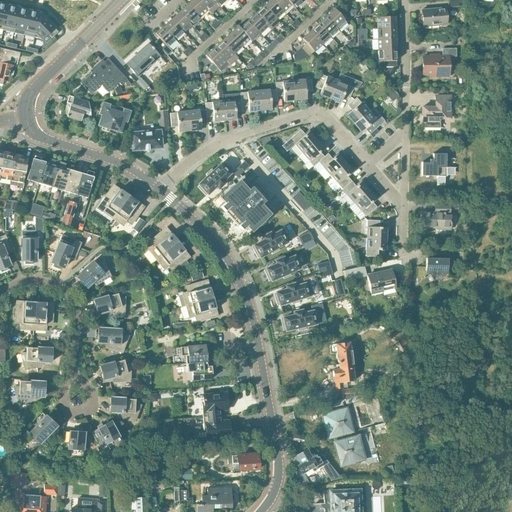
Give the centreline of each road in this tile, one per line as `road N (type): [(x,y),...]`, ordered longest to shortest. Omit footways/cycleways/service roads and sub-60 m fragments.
road 1 (secondary): [(262,511),(277,491),(280,463),(257,331),(232,265),(159,190)]
road 2 (residential): [(159,190),(226,139),(305,114),(327,117),(366,164)]
road 3 (residential): [(75,379),(73,303),(56,287),(34,284),(11,289),(0,302)]
road 4 (secondary): [(159,190),(112,159),(40,139),(24,118)]
road 5 (residential): [(406,131),(405,0)]
road 6 (secondary): [(33,87),(122,0)]
